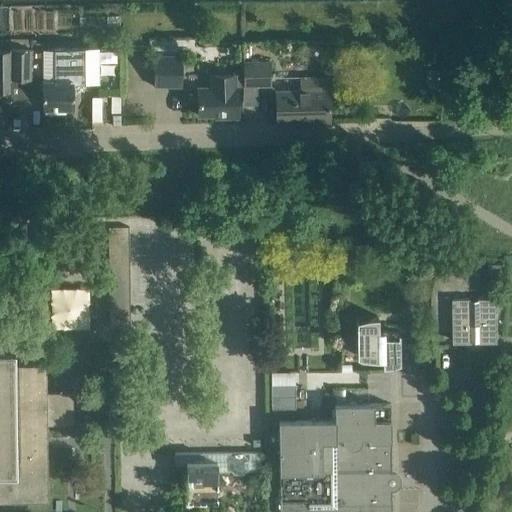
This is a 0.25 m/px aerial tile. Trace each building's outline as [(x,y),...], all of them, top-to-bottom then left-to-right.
[(30,80),(31,49),(9,49),(9,51),(9,80),(30,80)] [(42,82),(42,109),(73,109),(73,85),(85,85),(85,49),(55,49),(54,82),(42,82)] [(0,92),(10,93),(9,80),(9,51),(0,50),(0,92)] [(154,55),(153,86),(181,87),(182,62),(182,56),(162,56),(154,55)] [(271,85),(270,61),(243,62),(243,86),(271,85)] [(198,115),(215,115),(215,119),(238,119),(238,115),(237,87),(235,87),(235,75),(210,75),(211,88),(197,88),(198,115)] [(276,91),(277,122),(329,121),(328,77),(301,78),(301,90),(276,91)] [(129,228),(108,228),(109,324),(130,324),(130,320),(129,228)] [(500,277),(501,276),(500,263),(488,263),(488,285),(491,285),(493,285),(494,284),(496,284),(497,283),(498,282),(499,280),(500,279),(500,277)] [(451,339),(468,339),(468,342),(467,343),(466,344),(466,345),(466,346),(466,347),(467,348),(469,349),(471,349),(473,350),(474,350),(476,349),(478,349),(479,348),(480,348),(480,347),(481,346),(481,344),(480,343),(479,343),(478,342),(478,339),(488,339),(488,338),(490,338),(491,337),(492,337),(492,336),(493,335),(494,334),(494,333),(494,332),(494,331),(495,331),(494,295),(478,295),(478,273),(436,273),(432,287),(430,302),(430,329),(451,329),(451,339)] [(376,326),(378,315),(367,316),(356,319),(356,355),(363,357),(370,358),(377,358),(382,358),(382,364),(392,362),(399,361),(399,343),(398,340),(398,338),(397,336),(395,334),(394,332),(392,331),(390,329),(387,329),(385,328),(382,329),(376,326)] [(61,422),(61,394),(44,394),(44,367),(13,367),(13,347),(0,347),(0,499),(46,500),(45,422),(61,422)] [(270,384),(271,408),(295,408),(294,384),(270,384)] [(391,511),(391,489),(381,490),(381,471),(390,471),(390,403),(334,404),(334,420),(278,420),(278,511),(391,511)] [(186,464),(186,501),(217,500),(216,471),(231,471),(234,473),(243,473),(245,471),(260,470),(260,477),(267,477),(267,453),(261,454),(261,451),(175,452),(175,464),(186,464)]
